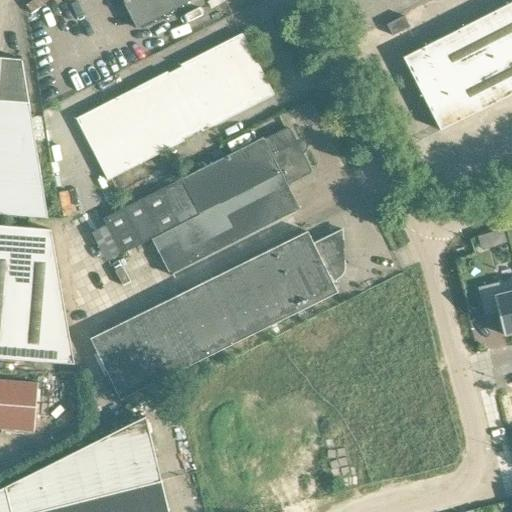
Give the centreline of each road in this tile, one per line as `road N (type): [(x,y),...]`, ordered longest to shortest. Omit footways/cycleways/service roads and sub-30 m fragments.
road 1 (unknown): [(389,176),(102,319)]
road 2 (unclassified): [(431,227),(403,203),(300,0)]
road 3 (residential): [(385,511),(489,485),(460,367)]
road 4 (residential): [(460,367),(431,227)]
